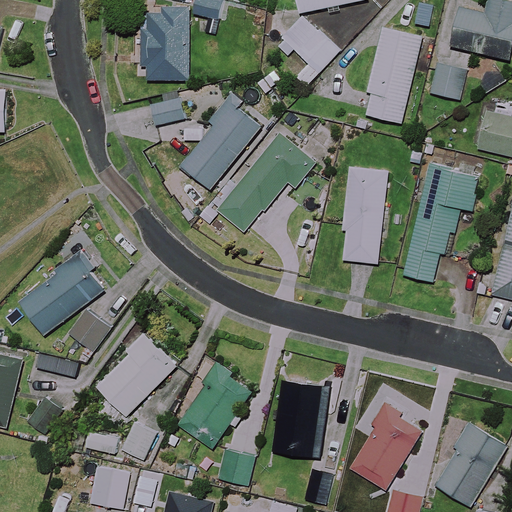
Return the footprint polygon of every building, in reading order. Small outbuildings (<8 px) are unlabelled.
[(223,0),(197,0),(195,15),(220,19),(223,0)] [(368,0),(367,0),(296,0),(300,14),(368,0)] [(511,54),(511,2),(500,0),(487,0),(484,14),(459,8),(451,47),(510,61),(511,54)] [(191,81),(192,8),(146,8),(145,80),(191,81)] [(305,17),(277,46),(289,57),(296,50),(311,64),(298,78),(307,87),(341,51),(305,17)] [(422,37),(383,28),(363,114),(403,124),(422,37)] [(469,71),(438,63),(431,93),(462,100),(469,71)] [(9,91),(0,91),(0,132),(8,133),(9,91)] [(189,119),(185,99),(152,105),(156,126),(189,119)] [(263,128),(229,100),(209,125),(214,129),(184,166),(212,189),(263,128)] [(511,115),(486,109),(477,148),(511,156),(511,115)] [(336,135),(320,123),(307,140),(323,152),(336,135)] [(317,164),(281,135),(220,210),(248,233),(288,182),(297,189),(317,164)] [(449,164),(429,159),(404,276),(434,282),(440,253),(446,254),(451,232),(456,233),(461,209),(473,211),(480,178),(448,172),(449,164)] [(390,171),(352,168),(346,230),(349,230),(346,260),(380,264),(390,171)] [(511,218),(491,296),(511,301),(511,218)] [(105,291),(82,260),(22,305),(45,336),(105,291)] [(112,329),(89,312),(72,335),(95,352),(112,329)] [(179,365),(147,334),(129,352),(132,355),(99,388),(129,417),(179,365)] [(24,361),(0,355),(0,425),(9,428),(24,361)] [(235,372),(224,364),(181,426),(216,449),(258,387),(235,372)] [(329,389),(283,383),(275,452),(321,458),(329,389)] [(62,411),(44,399),(29,424),(47,435),(62,411)] [(403,414),(386,405),(351,467),(389,489),(425,427),(403,414)] [(160,433),(136,422),(124,450),(148,461),(160,433)] [(509,447),(470,423),(455,448),(434,482),(472,506),(509,447)] [(120,438),(93,432),(89,448),(117,454),(120,438)] [(256,457),(226,450),(219,477),(249,485),(256,457)] [(133,473),(99,467),(93,504),(127,509),(133,473)] [(335,476),(314,470),(307,499),(328,504),(335,476)] [(420,511),(424,498),(394,490),(387,511),(420,511)]
